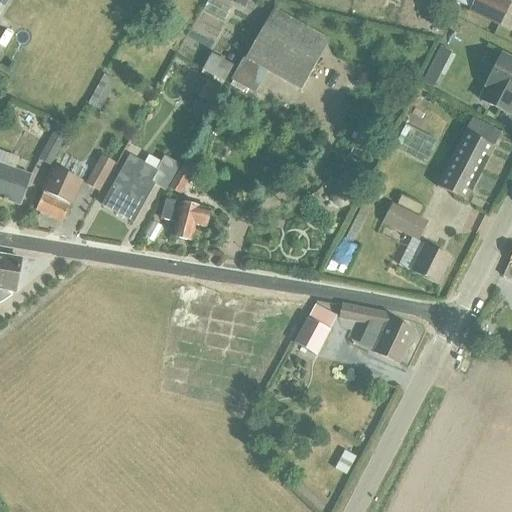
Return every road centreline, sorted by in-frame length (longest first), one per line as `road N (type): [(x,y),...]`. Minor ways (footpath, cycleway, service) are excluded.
road 1 (residential): [(453,322),(0,238)]
road 2 (unclassified): [(355,511),(453,322)]
